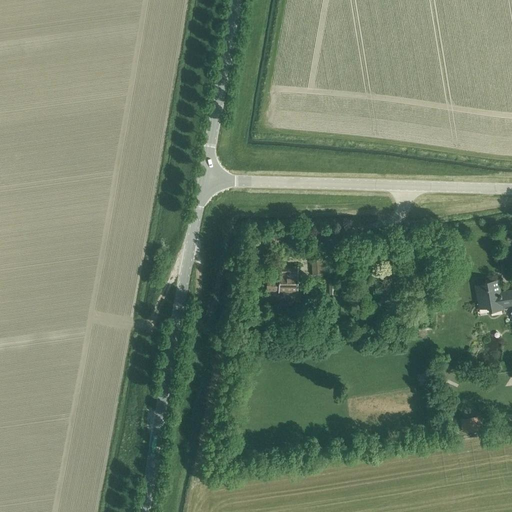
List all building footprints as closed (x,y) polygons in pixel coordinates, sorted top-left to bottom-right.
[(366,245),(367,254),(371,254),(371,252),(383,250),(382,243),(366,245)] [(311,259),(312,275),(328,273),(327,258),(311,259)] [(266,291),(278,291),(298,291),(298,266),(278,266),(278,277),(266,277),(266,291)] [(484,283),(475,284),(479,308),(488,307),(489,311),(503,308),(503,306),(511,304),(511,289),(500,291),(498,279),(484,282),(484,283)] [(371,408),(380,407),(380,388),(371,388),(371,408)] [(474,417),(460,419),(462,432),(476,430),(474,417)]
